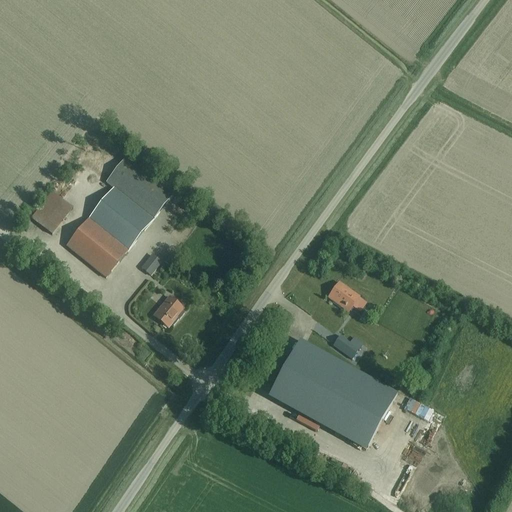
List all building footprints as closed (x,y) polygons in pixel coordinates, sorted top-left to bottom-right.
[(106,183),(114,190),(153,221),(172,197),(126,159),(106,183)] [(153,221),(114,190),(89,221),(128,252),(153,221)] [(52,235),(73,209),(53,193),(32,220),(52,235)] [(128,252),(89,221),(67,248),(106,279),(128,252)] [(151,277),(161,264),(152,256),(141,269),(151,277)] [(167,258),(163,262),(167,266),(171,262),(167,258)] [(348,313),(359,298),(339,284),(328,299),(348,313)] [(168,329),(184,310),(169,298),(154,317),(168,329)] [(397,395),(300,342),(271,395),(368,448),(397,395)] [(383,470),(395,446),(389,443),(377,467),(383,470)]
